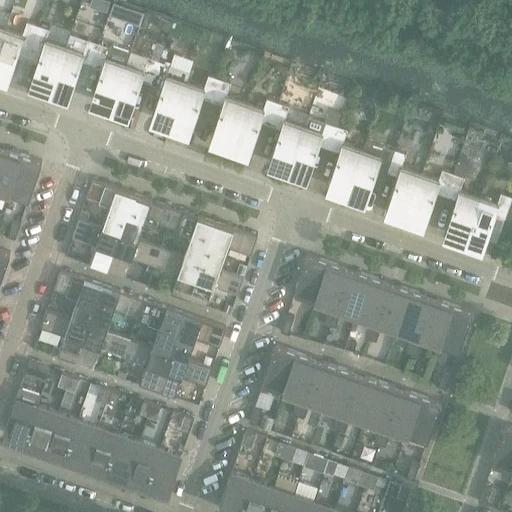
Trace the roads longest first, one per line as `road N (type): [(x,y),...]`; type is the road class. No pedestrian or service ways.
road 1 (residential): [(184,511),(292,205)]
road 2 (residential): [(85,133),(0,378)]
road 3 (residential): [(292,205),(511,279)]
road 4 (residential): [(85,133),(292,205)]
